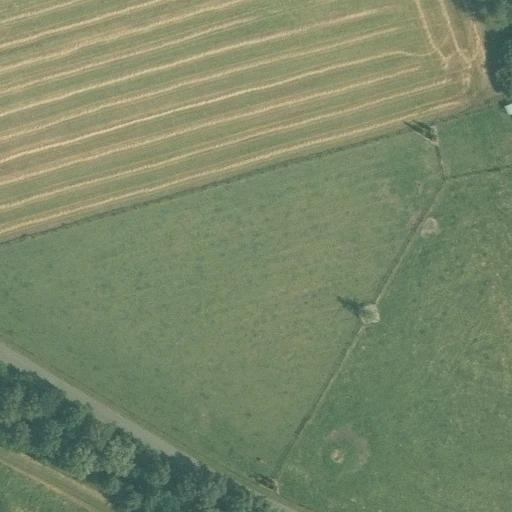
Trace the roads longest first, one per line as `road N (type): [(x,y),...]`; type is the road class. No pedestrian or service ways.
road 1 (unclassified): [(273,511),(154,453),(0,359)]
road 2 (track): [(0,452),(110,511)]
